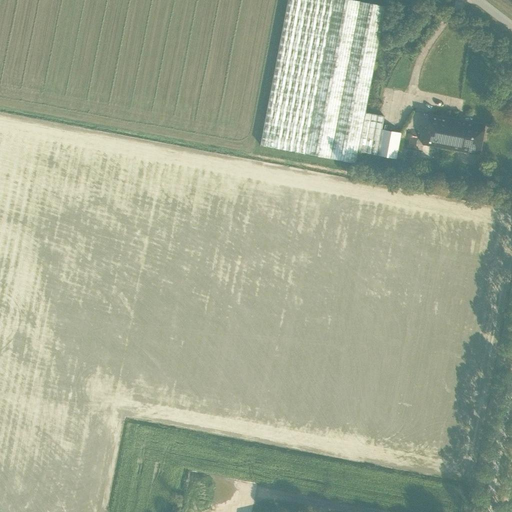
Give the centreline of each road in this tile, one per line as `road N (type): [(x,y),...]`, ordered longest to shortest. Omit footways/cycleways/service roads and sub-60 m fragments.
road 1 (unclassified): [(487,511),(511,378)]
road 2 (unknown): [(444,0),(415,39),(394,110)]
